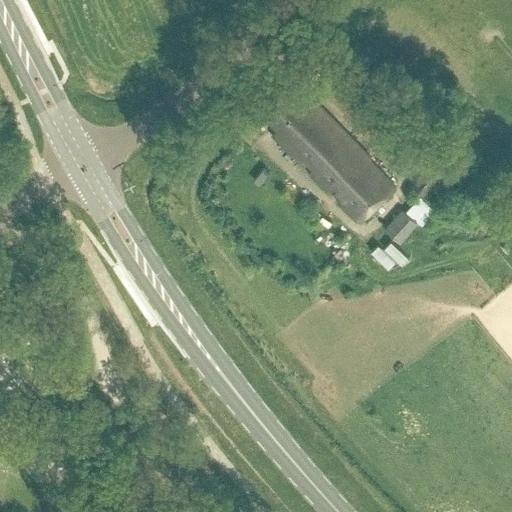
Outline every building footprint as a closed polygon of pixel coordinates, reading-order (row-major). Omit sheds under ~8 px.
[(331,99),(342,88),(330,76),(319,87),(331,99)] [(343,87),(356,99),(365,90),(353,77),(343,87)] [(285,86),(260,110),(277,127),(271,133),(301,163),(305,159),(314,169),(310,173),(329,192),(334,188),(343,198),(340,201),(357,218),(394,183),(312,100),(307,105),(306,103),(287,84),(285,86)] [(342,88),(331,99),(363,131),(369,137),(373,133),(382,125),(376,119),(356,99),(343,87),(342,88)] [(382,125),(373,133),(403,164),(424,144),(393,113),(382,125)] [(432,162),(411,184),(421,193),(422,195),(443,173),(432,162)] [(400,240),(418,221),(406,210),(404,208),(387,227),(400,240)] [(373,247),(386,227),(373,218),(359,239),(373,247)] [(127,432),(134,437),(140,428),(133,423),(127,432)]
